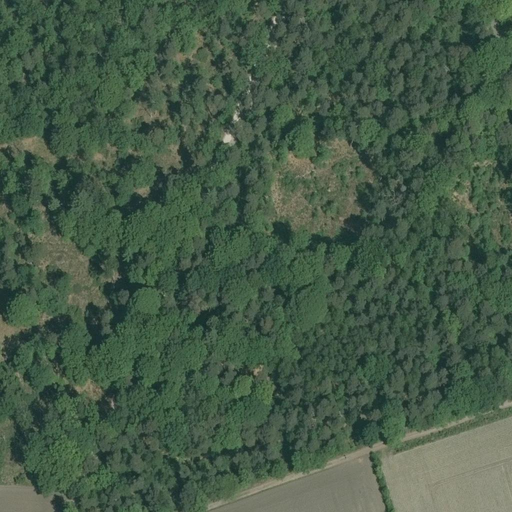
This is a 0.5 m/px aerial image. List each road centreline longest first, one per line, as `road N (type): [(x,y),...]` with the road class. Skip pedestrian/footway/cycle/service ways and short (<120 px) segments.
road 1 (track): [(72,511),(288,0)]
road 2 (track): [(199,511),(511,401)]
